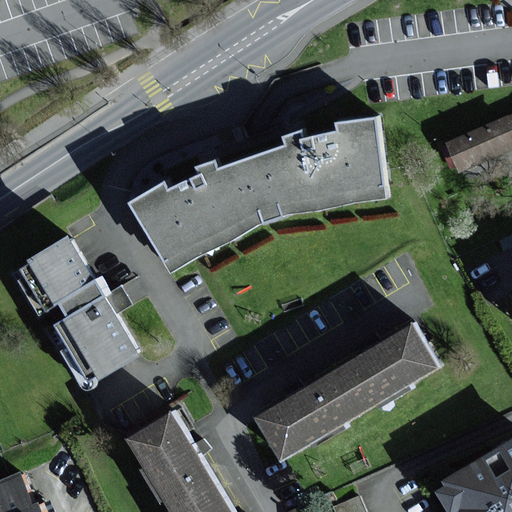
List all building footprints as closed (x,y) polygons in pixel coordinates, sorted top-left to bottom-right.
[(511,114),(448,144),(462,172),(511,149),(511,114)] [(391,198),(379,118),(337,123),(340,131),(306,138),(304,131),(294,134),(284,137),(287,145),(220,168),(217,159),(207,163),(196,167),(199,175),(170,189),(166,180),(130,202),(173,273),(262,224),(289,215),(391,198)] [(71,234),(28,259),(56,305),(60,302),(69,317),(65,319),(101,380),(142,355),(116,313),(131,304),(122,289),(109,297),(71,234)] [(311,383),(256,416),(282,461),(441,367),(414,322),(363,353),(311,383)] [(172,410),(127,438),(171,511),(233,511),(204,463),(172,410)] [(511,511),(511,440),(445,482),(446,485),(436,491),(449,511),(458,511),(461,511),(462,511),(511,511)] [(51,511),(35,473),(0,487),(0,511),(51,511)] [(366,511),(360,496),(334,507),(336,511),(366,511)]
